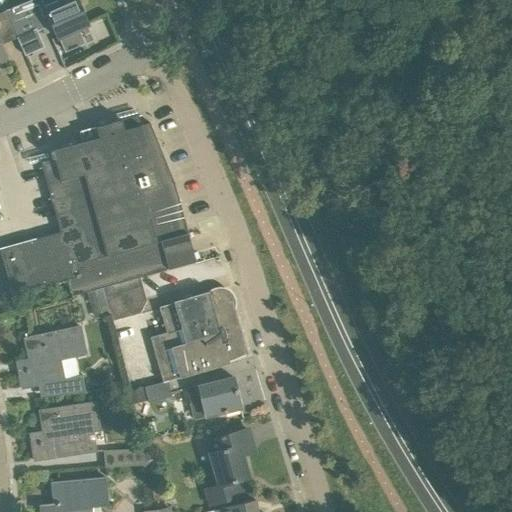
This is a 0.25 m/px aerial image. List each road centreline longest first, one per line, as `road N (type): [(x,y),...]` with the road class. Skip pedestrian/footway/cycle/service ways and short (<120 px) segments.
road 1 (primary): [(447,511),(356,362),(194,0)]
road 2 (residential): [(324,511),(248,266),(154,50)]
road 3 (residential): [(0,122),(154,50)]
